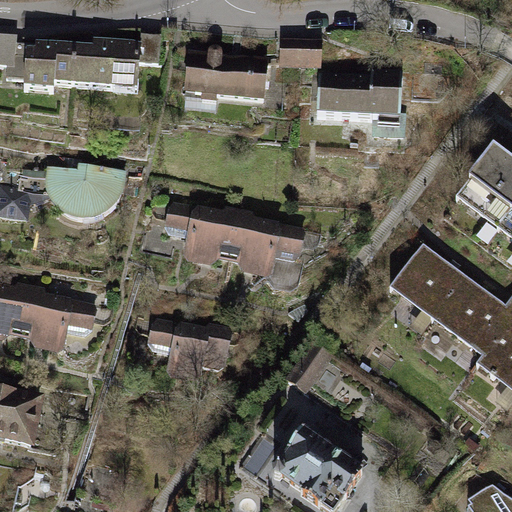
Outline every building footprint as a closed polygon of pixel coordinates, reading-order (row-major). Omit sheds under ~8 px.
[(0,87),(31,87),(31,39),(0,39),(0,87)] [(41,45),(39,98),(151,101),(153,49),(41,45)] [(296,45),(275,45),(274,69),(295,70),(296,45)] [(318,45),(296,45),(295,70),(318,70),(318,45)] [(264,61),(181,54),(177,102),(260,109),(264,61)] [(395,82),(316,79),(315,126),(393,128),(395,82)] [(511,172),(484,153),(449,203),(511,246),(511,172)] [(121,176),(46,166),(45,192),(55,212),(77,223),(102,216),(118,197),(121,176)] [(0,217),(25,221),(28,191),(0,187),(0,217)] [(287,256),(307,259),(312,227),(169,205),(164,233),(193,237),(188,270),(282,284),(287,256)] [(511,293),(503,306),(421,245),(386,293),(475,360),(467,370),(511,403),(511,293)] [(67,334),(88,337),(94,302),(0,287),(0,352),(62,362),(67,334)] [(238,334),(151,323),(147,354),(176,358),(172,386),(207,390),(210,367),(233,371),(238,334)] [(310,398),(336,360),(318,347),(291,385),(310,398)] [(59,404),(0,393),(0,447),(50,457),(59,404)] [(340,511),(365,476),(305,436),(281,471),(278,471),(275,476),(274,481),(276,485),(280,487),(282,486),(319,511),(340,511)] [(0,511),(57,511),(60,494),(0,486),(0,511)] [(511,511),(511,500),(500,492),(475,510),(476,511),(511,511)]
